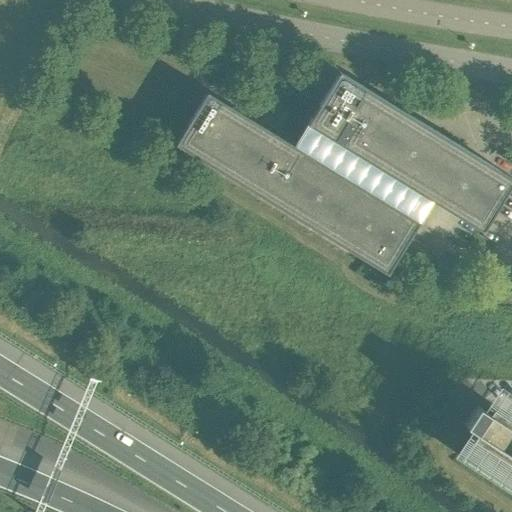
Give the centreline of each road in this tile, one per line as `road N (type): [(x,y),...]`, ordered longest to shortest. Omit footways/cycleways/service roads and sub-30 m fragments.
road 1 (tertiary): [(156,0),(511,71)]
road 2 (motorway): [(224,511),(0,374)]
road 3 (tertiary): [(511,27),(347,0)]
